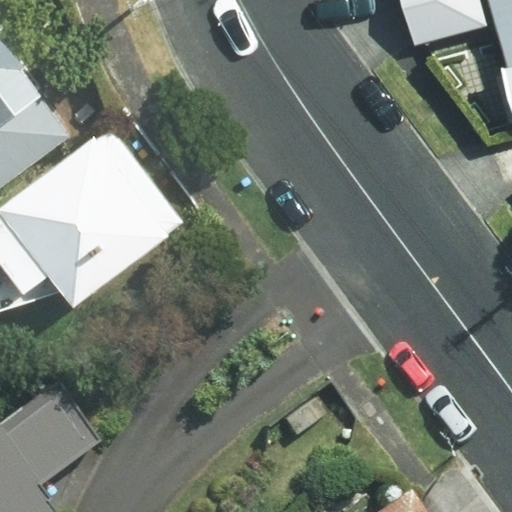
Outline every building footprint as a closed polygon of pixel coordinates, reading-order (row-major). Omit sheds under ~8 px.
[(476,0),(396,0),(411,48),(484,27),(476,0)] [(493,71),(511,133),(511,132),(511,0),(482,0),(502,68),(493,71)] [(0,20),(0,177),(76,122),(0,20)] [(121,115),(0,203),(0,239),(32,283),(57,265),(80,295),(193,213),(121,115)] [(0,511),(42,511),(27,487),(108,434),(69,374),(0,418),(0,511)] [(417,511),(396,488),(368,511),(417,511)]
